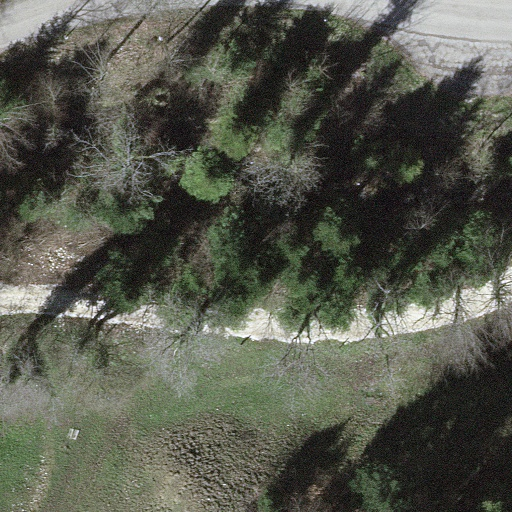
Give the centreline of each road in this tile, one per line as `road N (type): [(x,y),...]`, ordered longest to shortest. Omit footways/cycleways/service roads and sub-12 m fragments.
road 1 (track): [(511,273),(469,304),(393,320),(297,324),(0,299)]
road 2 (track): [(63,511),(150,309)]
